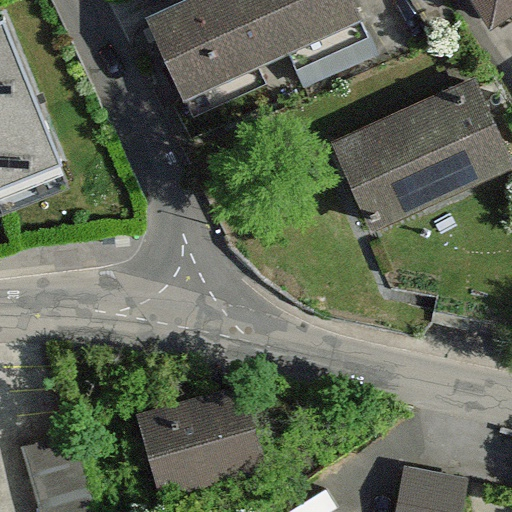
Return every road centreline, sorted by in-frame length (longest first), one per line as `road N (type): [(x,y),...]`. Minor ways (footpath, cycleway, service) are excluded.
road 1 (residential): [(172,314),(511,389)]
road 2 (residential): [(79,0),(188,236),(172,314)]
road 3 (residential): [(0,315),(172,314)]
